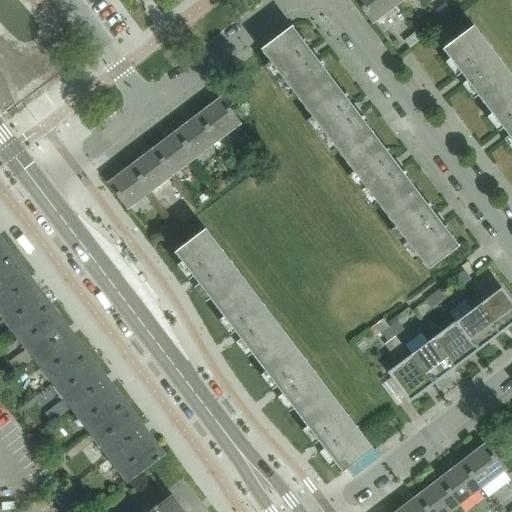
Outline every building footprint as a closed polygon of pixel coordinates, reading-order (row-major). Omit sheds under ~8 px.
[(355,0),(374,24),(397,6),(391,0),(355,0)] [(260,51),(302,106),(333,82),(292,27),(260,51)] [(511,78),(473,27),(443,50),(461,74),(484,105),(511,83),(511,78)] [(415,33),(405,42),(410,48),(420,40),(415,33)] [(302,106),(344,161),(375,137),(333,82),(302,106)] [(511,83),(484,105),(511,141),(511,83)] [(220,99),(197,116),(216,142),(239,124),(220,99)] [(194,159),(216,142),(197,116),(175,133),(194,159)] [(172,175),(194,159),(175,133),(153,150),(172,175)] [(344,161),(385,216),(417,192),(375,137),(344,161)] [(150,192),(172,175),(153,150),(131,166),(150,192)] [(128,209),(150,192),(131,166),(108,184),(128,209)] [(385,216),(427,271),(459,247),(417,192),(385,216)] [(206,231),(175,254),(217,309),(247,286),(206,231)] [(0,268),(15,257),(0,238),(0,268)] [(0,268),(0,316),(14,336),(53,307),(15,257),(0,268)] [(465,271),(456,277),(462,286),(471,280),(465,271)] [(289,341),(247,286),(217,309),(258,364),(289,341)] [(440,303),(448,296),(442,288),(434,294),(440,303)] [(500,334),(511,325),(511,303),(501,289),(500,289),(500,290),(478,306),(500,334)] [(434,294),(426,300),(432,309),(440,303),(434,294)] [(456,323),(477,351),(500,334),(478,306),(456,323)] [(90,356),(53,307),(14,336),(52,385),(90,356)] [(396,336),(404,330),(398,321),(389,328),(396,336)] [(433,340),(454,368),(477,351),(456,323),(433,340)] [(389,328),(382,334),(381,334),(388,342),(396,336),(389,328)] [(411,357),(432,385),(454,368),(433,340),(411,357)] [(300,419),(331,396),(289,341),(258,364),(300,419)] [(52,385),(89,435),(128,405),(90,356),(52,385)] [(389,373),(388,374),(409,402),(432,385),(411,357),(389,373)] [(372,451),(331,396),(300,419),(342,474),(372,451)] [(166,454),(128,405),(89,435),(127,484),(166,454)] [(484,446),(461,463),(481,489),(504,471),(484,446)] [(459,506),(481,489),(461,463),(439,480),(459,506)] [(428,511),(450,511),(459,506),(439,480),(417,497),(428,511)] [(57,482),(47,490),(66,511),(75,511),(80,508),(57,482)] [(89,495),(78,504),(85,511),(96,503),(89,495)] [(190,511),(193,510),(185,500),(179,505),(172,496),(150,511),(190,511)] [(428,511),(417,497),(396,511),(428,511)]
